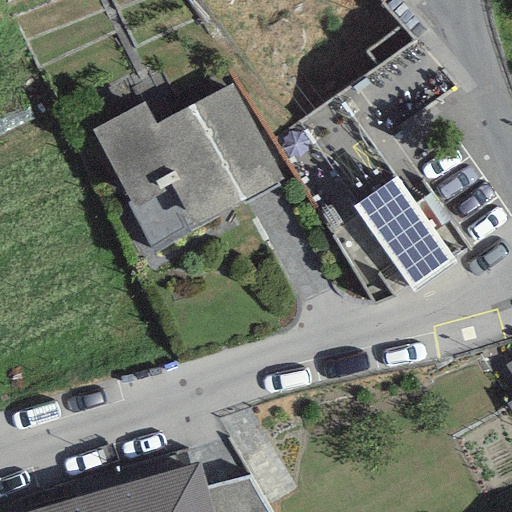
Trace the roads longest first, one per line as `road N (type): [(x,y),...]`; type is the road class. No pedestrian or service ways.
road 1 (residential): [(511,293),(342,336),(0,451)]
road 2 (residential): [(511,151),(463,0)]
